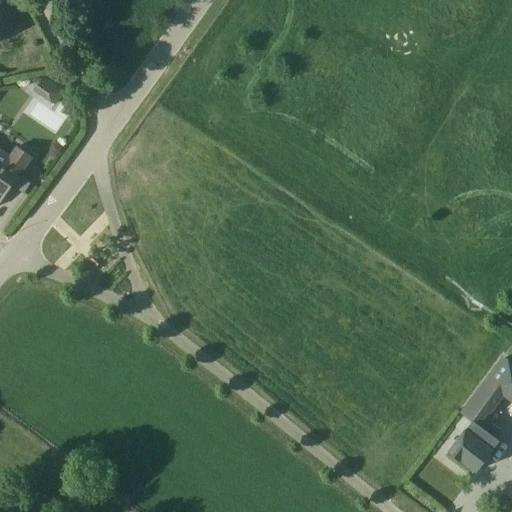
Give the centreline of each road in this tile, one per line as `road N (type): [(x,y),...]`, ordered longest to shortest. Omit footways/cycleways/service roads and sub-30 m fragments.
road 1 (unclassified): [(394,511),(144,310)]
road 2 (unclassified): [(94,152),(144,310)]
road 3 (track): [(0,410),(131,511)]
road 4 (residential): [(111,129),(204,0)]
road 5 (residential): [(43,0),(111,129)]
road 6 (unclassified): [(144,310),(52,273),(20,250)]
road 7 (residential): [(20,250),(94,152)]
